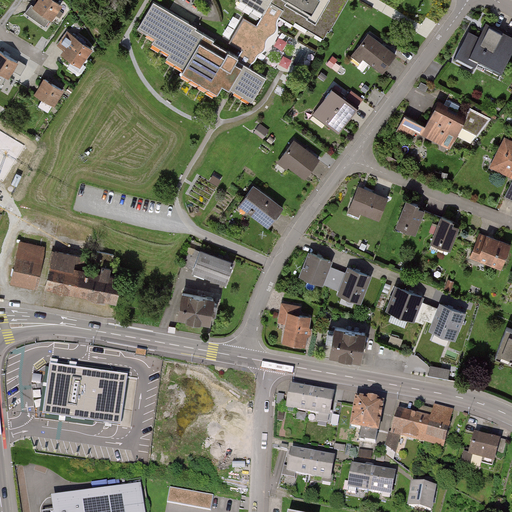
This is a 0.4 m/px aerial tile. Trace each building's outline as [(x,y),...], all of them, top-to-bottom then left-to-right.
[(38,0),(34,7),(32,5),(28,10),(25,14),(45,28),(50,21),(52,22),(62,8),(51,0),(38,0)] [(268,0),(269,0),(271,1),(257,26),(244,18),(230,41),(242,50),(237,59),(209,43),(210,40),(192,29),(194,26),(150,0),(134,27),(153,38),(150,43),(169,54),(165,60),(181,69),(178,74),(214,95),(219,88),(251,107),(268,77),(249,66),(259,54),(267,39),(276,31),(276,23),(284,8),(286,9),(282,16),(327,41),(349,0),(237,0),(237,2),(260,15),(268,0)] [(511,47),(511,38),(483,22),(475,37),(464,31),(450,57),(469,68),(474,59),(498,72),(511,47)] [(62,50),(59,56),(78,69),(93,48),(67,30),(56,46),(60,49),(62,50)] [(396,56),(365,33),(348,55),(360,63),(362,60),(382,74),(396,56)] [(18,62),(0,51),(0,82),(2,84),(5,77),(8,79),(13,71),(18,62)] [(22,64),(18,62),(13,71),(21,75),(26,66),(22,64)] [(63,91),(44,80),(35,96),(54,107),(63,91)] [(355,109),(328,90),(309,116),(336,135),(355,109)] [(397,132),(410,139),(414,133),(448,151),(459,130),(474,140),(491,119),(470,108),(464,117),(437,103),(423,129),(403,119),(397,132)] [(511,140),(502,136),(488,167),(511,177),(511,140)] [(318,159),(290,141),(277,161),(304,180),(318,159)] [(388,197),(356,185),(345,212),(359,217),(360,214),(379,221),(388,197)] [(251,187),(236,207),(266,229),(281,209),(251,187)] [(416,204),(402,199),(391,226),(414,236),(424,212),(415,208),(416,204)] [(452,222),(437,216),(427,242),(449,250),(457,229),(450,226),(452,222)] [(510,245),(477,232),(467,258),(500,270),(510,245)] [(45,251),(18,244),(9,279),(35,286),(45,251)] [(83,260),(52,252),(44,284),(111,300),(116,277),(105,274),(107,268),(97,266),(95,273),(81,270),(83,260)] [(198,252),(189,274),(224,288),(232,265),(198,252)] [(331,261),(305,252),(296,278),(322,287),(331,261)] [(371,276),(347,266),(335,294),(359,304),(371,276)] [(420,297),(392,286),(383,311),(411,321),(420,297)] [(211,301),(178,296),(174,321),(207,327),(211,301)] [(298,307),(280,303),(277,322),(284,323),(280,344),(303,349),(309,318),(296,315),(298,307)] [(463,314),(439,305),(429,332),(453,341),(463,314)] [(365,334),(329,329),(325,357),(360,362),(365,334)] [(511,336),(505,334),(493,363),(511,370),(511,336)] [(50,365),(43,413),(119,425),(126,376),(50,365)] [(331,397),(286,390),(282,411),(328,419),(331,397)] [(378,405),(351,401),(347,428),(374,432),(378,405)] [(429,420),(396,411),(389,435),(441,449),(451,414),(432,409),(429,420)] [(493,441),(469,435),(463,460),(486,466),(493,441)] [(333,459),(288,452),(284,475),(329,482),(333,459)] [(393,473),(350,465),(345,493),(365,496),(366,493),(388,497),(393,473)] [(144,511),(140,484),(48,498),(49,511),(144,511)] [(428,511),(433,488),(408,484),(403,509),(420,511),(428,511)] [(213,495),(169,487),(166,502),(210,510),(213,495)]
